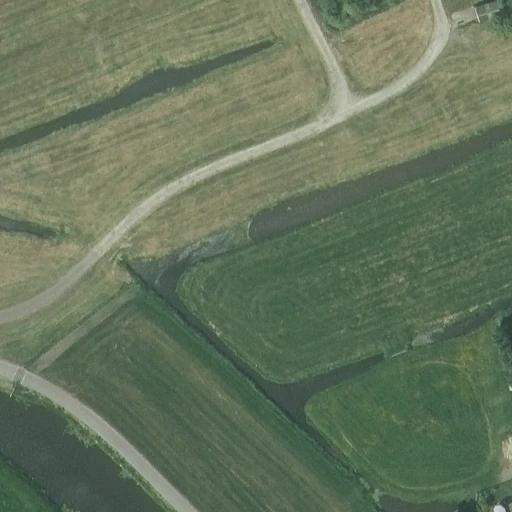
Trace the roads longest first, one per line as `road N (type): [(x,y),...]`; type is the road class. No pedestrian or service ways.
road 1 (track): [(0,317),(57,290),(137,211),(182,182),(408,79),(431,56),(440,31),(433,0)]
road 2 (unclassified): [(186,511),(69,403),(0,369)]
road 3 (track): [(328,120),(337,103),(334,71),(300,0)]
